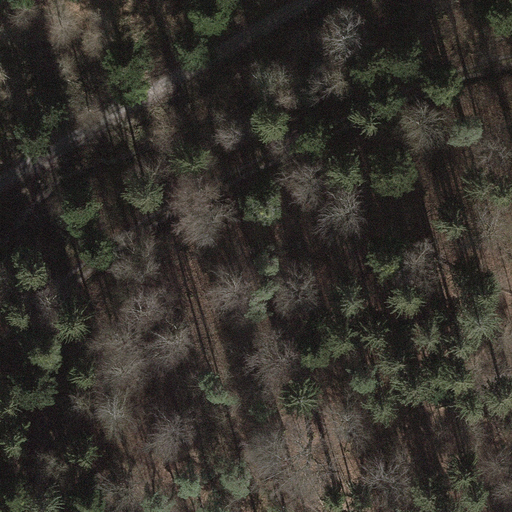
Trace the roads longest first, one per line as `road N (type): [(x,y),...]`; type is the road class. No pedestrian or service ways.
road 1 (track): [(511,58),(466,65),(223,174),(136,226),(0,340)]
road 2 (track): [(0,187),(311,0)]
